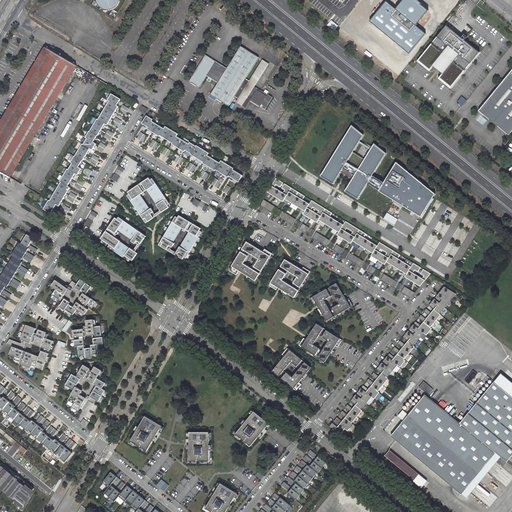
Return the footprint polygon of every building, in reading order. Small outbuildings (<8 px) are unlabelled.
[(99,0),(100,2),(101,4),(102,6),(104,8),(106,9),(108,10),(110,11),(113,11),(115,10),(117,9),(119,8),(121,6),(122,4),(123,2),(123,0),(99,0)] [(335,30),(338,26),(331,21),(328,24),(335,30)] [(447,26),(418,61),(430,71),(433,66),(436,63),(445,71),(443,74),(439,78),(451,88),(480,53),(465,41),(467,38),(464,35),(462,38),(447,26)] [(0,171),(10,177),(76,66),(45,47),(0,123),(0,171)] [(217,83),(210,94),(228,106),(233,98),(246,78),(258,58),(240,47),(227,68),(217,83)] [(205,55),(189,81),(199,87),(206,76),(217,83),(227,68),(205,55)] [(246,78),(233,98),(237,101),(236,102),(246,108),(250,101),(265,110),(271,100),(253,88),(268,64),(262,60),(250,80),(246,78)] [(445,71),(436,63),(433,66),(443,74),(445,71)] [(511,69),(481,108),(479,111),(483,114),(509,135),(511,131),(511,69)] [(108,100),(109,101),(117,106),(121,99),(112,94),(108,100)] [(109,101),(106,107),(115,113),(119,106),(117,106),(109,101)] [(106,107),(102,113),(111,119),(115,113),(106,107)] [(102,113),(98,120),(105,124),(108,125),(111,119),(102,113)] [(147,116),(142,124),(148,127),(152,121),(153,120),(147,116)] [(97,119),(94,125),(101,130),(105,124),(98,120),(97,119)] [(152,121),(148,127),(147,129),(153,133),(158,125),(152,121)] [(94,125),(90,132),(97,136),(98,136),(101,130),(94,125)] [(164,129),(158,125),(153,133),(160,137),(160,136),(164,129)] [(352,125),(320,176),(321,177),(321,176),(333,183),(333,184),(334,184),(341,172),(352,179),(345,191),(345,192),(346,191),(358,198),(357,199),(358,199),(365,187),(377,194),(416,218),(418,215),(421,217),(435,194),(396,162),(384,182),(373,175),(386,153),(374,144),(375,144),(374,144),(365,159),(353,152),(364,135),(363,135),(352,126),(352,125)] [(164,129),(160,136),(166,139),(172,130),(166,126),(164,129)] [(178,134),(172,130),(166,139),(173,143),(177,137),(178,134)] [(86,137),(87,138),(93,142),(97,136),(90,132),(89,131),(86,137)] [(177,137),(173,143),(172,144),(178,148),(183,140),(177,137)] [(87,138),(83,145),(90,149),(93,150),(96,144),(93,142),(87,138)] [(189,144),(183,140),(178,148),(184,152),(185,150),(189,144)] [(189,144),(185,150),(191,154),(196,146),(190,143),(189,144)] [(82,144),(79,150),(87,155),(90,149),(83,145),(82,144)] [(197,146),(196,146),(191,154),(191,155),(197,159),(203,149),(197,146)] [(203,149),(197,159),(203,162),(208,156),(209,153),(203,149)] [(79,150),(75,156),(82,161),(83,161),(87,155),(79,150)] [(71,162),(72,163),(79,167),(82,161),(75,156),(74,156),(71,162)] [(214,159),(208,156),(203,162),(203,163),(209,167),(214,159)] [(214,159),(209,167),(215,171),(216,170),(220,163),(214,159)] [(221,161),(220,163),(216,170),(222,174),(228,165),(221,161)] [(72,163),(69,170),(75,174),(78,175),(82,169),(79,167),(72,163)] [(228,165),(222,174),(228,178),(229,176),(233,170),(234,169),(228,165)] [(68,169),(64,175),(72,180),(75,174),(69,170),(68,169)] [(243,176),(233,170),(229,176),(239,182),(243,176)] [(116,182),(119,177),(114,174),(111,179),(116,182)] [(60,181),(61,182),(68,186),(72,180),(64,175),(60,181)] [(149,178),(141,183),(147,191),(147,190),(157,205),(156,205),(162,213),(169,208),(168,206),(164,200),(166,199),(156,184),(154,185),(150,180),(149,178)] [(276,178),(272,186),(274,187),(276,184),(280,187),(283,183),(276,178)] [(61,182),(57,188),(67,194),(70,188),(68,186),(61,182)] [(283,193),(287,195),(289,191),(291,188),(285,183),(282,188),(285,190),(283,193)] [(133,200),(131,201),(144,220),(146,218),(148,222),(154,218),(151,214),(154,212),(151,208),(151,209),(150,210),(140,195),(142,194),(143,196),(145,195),(138,185),(128,193),(129,195),(133,200)] [(268,192),(275,197),(279,190),(274,187),(272,186),(268,192)] [(57,188),(54,195),(63,200),(67,194),(57,188)] [(283,193),(279,190),(275,197),(283,201),(284,199),(287,195),(283,193)] [(296,196),(289,191),(287,195),(284,199),(291,203),(296,196)] [(54,195),(50,201),(56,205),(59,206),(63,200),(54,195)] [(303,200),(296,196),(291,203),(298,207),(303,200)] [(192,204),(197,207),(201,202),(195,199),(192,204)] [(264,199),(260,205),(265,208),(269,202),(264,199)] [(49,200),(44,209),(46,211),(51,214),(56,205),(50,201),(49,200)] [(310,204),(303,200),(298,207),(305,212),(307,207),(310,204)] [(316,209),(319,205),(312,200),(310,204),(307,207),(311,210),(313,207),(316,209)] [(319,205),(316,209),(319,211),(317,213),(321,216),(323,212),(326,209),(319,205)] [(319,220),(321,216),(317,213),(311,210),(307,207),(305,212),(303,214),(310,218),(317,222),(319,220)] [(321,216),(319,220),(325,224),(330,217),(323,212),(321,216)] [(388,213),(384,218),(395,224),(398,219),(388,213)] [(163,243),(161,247),(167,250),(169,246),(172,247),(175,243),(174,243),(173,243),(182,228),(183,229),(182,231),(184,232),(190,222),(179,216),(178,218),(175,223),(173,222),(161,241),(163,243)] [(141,243),(145,238),(141,235),(143,233),(124,220),(123,222),(118,219),(115,217),(108,228),(117,234),(119,232),(117,231),(118,229),(132,239),(132,241),(135,243),(137,240),(141,243)] [(330,217),(325,224),(332,228),(337,221),(330,217)] [(89,227),(92,222),(87,219),(84,224),(89,227)] [(344,225),(337,221),(332,228),(339,232),(341,229),(344,225)] [(351,235),(355,237),(357,233),(360,230),(353,226),(346,221),(344,225),(341,229),(345,231),(347,228),(353,232),(351,235)] [(180,247),(175,255),(183,259),(184,257),(188,251),(190,253),(199,237),(197,236),(200,231),(201,229),(193,224),(189,232),(180,247)] [(344,239),(348,233),(345,231),(341,229),(339,232),(337,235),(344,239)] [(121,241),(106,231),(101,238),(103,239),(115,248),(114,250),(124,257),(125,255),(131,259),(133,260),(138,253),(130,247),(130,248),(120,241),(121,241)] [(348,233),(344,239),(351,243),(353,241),(355,237),(351,235),(348,233)] [(364,238),(357,233),(355,237),(353,241),(360,245),(364,238)] [(26,234),(20,243),(26,247),(32,238),(26,234)] [(371,242),(364,238),(360,245),(366,249),(371,242)] [(102,241),(114,250),(115,248),(103,239),(102,241)] [(265,249),(263,251),(247,241),(229,270),(237,274),(239,270),(255,280),(272,253),(265,249)] [(11,254),(12,255),(20,260),(28,248),(26,247),(20,243),(18,242),(11,254)] [(378,246),(371,242),(366,249),(373,253),(375,249),(378,246)] [(384,251),(387,247),(380,242),(378,246),(375,249),(379,252),(381,249),(384,251)] [(394,251),(387,247),(384,251),(388,253),(386,256),(389,258),(391,254),(394,251)] [(378,260),(382,254),(379,252),(375,249),(373,253),(371,256),(378,260)] [(27,252),(23,258),(30,262),(34,256),(27,252)] [(382,254),(378,260),(385,264),(387,262),(389,258),(386,256),(382,254)] [(398,259),(391,254),(389,258),(387,262),(394,266),(398,259)] [(0,275),(0,282),(5,286),(6,287),(22,261),(20,260),(12,255),(0,275)] [(302,269),(285,259),(269,285),(276,289),(278,287),(294,297),(310,271),(303,267),(302,269)] [(398,259),(394,266),(400,270),(405,263),(398,259)] [(55,268),(59,271),(61,270),(62,267),(63,266),(58,263),(55,268)] [(412,267),(405,263),(400,270),(407,274),(409,271),(412,267)] [(409,271),(413,273),(415,270),(418,272),(421,268),(414,263),(412,267),(409,271)] [(21,266),(18,272),(24,276),(28,270),(21,266)] [(62,267),(61,270),(74,278),(75,276),(62,267)] [(424,276),(422,279),(425,281),(431,274),(424,269),(421,274),(424,276)] [(416,275),(413,273),(409,271),(407,274),(405,277),(412,281),(416,275)] [(425,281),(422,279),(416,275),(412,281),(421,286),(425,281)] [(13,278),(9,285),(16,289),(20,282),(13,278)] [(55,278),(50,285),(56,288),(63,294),(68,287),(55,278)] [(83,292),(85,293),(90,285),(80,278),(76,284),(75,286),(83,292)] [(347,299),(337,283),(310,298),(314,305),(317,304),(326,320),(353,305),(349,298),(347,299)] [(444,287),(440,292),(437,295),(442,299),(439,302),(434,298),(431,302),(437,306),(434,309),(439,313),(445,307),(450,301),(455,294),(444,287)] [(60,299),(63,294),(56,288),(52,294),(60,299)] [(83,292),(79,298),(87,304),(91,299),(92,298),(85,293),(83,292)] [(69,302),(64,298),(59,306),(64,309),(65,308),(68,303),(69,302)] [(95,302),(91,299),(87,304),(92,307),(95,302)] [(77,301),(73,307),(76,309),(84,314),(88,309),(77,301)] [(68,303),(65,308),(73,314),(76,309),(73,307),(68,303)] [(431,312),(429,315),(426,319),(424,322),(430,327),(436,321),(441,315),(439,313),(434,309),(431,312)] [(85,320),(87,335),(95,334),(94,326),(93,319),(85,320)] [(416,332),(413,335),(408,330),(405,334),(410,338),(408,341),(413,345),(418,339),(424,333),(426,335),(432,328),(430,327),(424,322),(421,325),(418,328),(413,324),(410,328),(416,332)] [(338,347),(343,340),(317,323),(306,340),(304,338),(299,345),(325,362),(336,345),(338,347)] [(20,339),(29,342),(35,328),(26,324),(20,339)] [(73,337),(84,336),(83,328),(72,329),(73,337)] [(38,329),(33,343),(40,346),(44,338),(46,332),(38,329)] [(44,338),(40,346),(49,349),(52,341),(44,338)] [(12,346),(23,350),(25,345),(10,339),(7,344),(12,346)] [(404,359),(409,353),(415,347),(413,345),(408,341),(405,345),(403,348),(400,351),(397,354),(404,359)] [(12,346),(9,354),(15,356),(20,358),(23,350),(12,346)] [(299,382),(312,367),(288,348),(283,354),(285,356),(273,371),(296,391),(302,384),(299,382)] [(38,356),(26,351),(21,364),(30,367),(33,361),(36,362),(38,356)] [(36,362),(35,367),(42,369),(48,353),(41,351),(38,356),(36,362)] [(392,371),(397,365),(400,367),(405,360),(404,359),(397,354),(394,357),(392,360),(387,356),(384,359),(389,364),(387,367),(382,363),(379,366),(384,370),(382,373),(387,377),(392,371)] [(84,378),(89,368),(83,364),(77,374),(84,378)] [(93,383),(96,378),(101,370),(95,366),(87,379),(93,383)] [(378,391),(383,385),(388,379),(387,377),(382,373),(379,377),(376,380),(373,383),(371,386),(378,391)] [(469,383),(475,377),(471,373),(465,380),(469,383)] [(511,381),(503,373),(495,383),(511,397),(511,381)] [(71,374),(65,385),(73,390),(75,386),(80,379),(71,374)] [(96,385),(101,388),(105,383),(96,378),(93,383),(96,385)] [(419,387),(429,395),(434,389),(424,381),(419,387)] [(511,397),(495,383),(461,422),(496,452),(507,462),(511,455),(511,397)] [(96,385),(90,396),(95,399),(98,401),(104,390),(101,388),(96,385)] [(82,390),(75,386),(73,390),(70,394),(77,398),(74,402),(81,406),(86,398),(79,394),(82,390)] [(366,403),(371,397),(374,399),(379,392),(378,391),(371,386),(368,389),(366,392),(361,388),(358,391),(363,395),(360,398),(355,394),(353,398),(358,402),(356,405),(361,409),(366,403)] [(77,398),(70,394),(67,400),(73,404),(74,402),(77,398)] [(496,452),(461,422),(427,394),(392,435),(462,493),(496,452)] [(3,396),(2,398),(0,399),(0,406),(3,409),(2,410),(5,412),(6,411),(8,413),(13,408),(14,406),(3,396)] [(74,402),(73,404),(71,407),(78,411),(81,406),(74,402)] [(352,423),(357,417),(363,410),(361,409),(356,405),(353,408),(351,411),(348,415),(345,418),(352,423)] [(23,413),(29,418),(34,412),(28,407),(23,413)] [(13,408),(8,413),(7,415),(25,428),(30,421),(13,408)] [(255,412),(236,434),(251,446),(270,424),(255,412)] [(145,416),(130,441),(147,451),(157,435),(159,436),(161,433),(159,432),(162,426),(145,416)] [(340,424),(343,421),(338,417),(333,422),(338,427),(340,424)] [(333,422),(330,426),(340,435),(345,428),(348,431),(353,424),(352,423),(345,418),(343,421),(340,424),(338,427),(333,422)] [(32,420),(30,421),(25,428),(28,431),(29,430),(31,432),(31,433),(34,436),(35,435),(37,437),(42,431),(43,429),(32,420)] [(46,432),(52,437),(57,430),(51,426),(46,432)] [(42,431),(37,437),(36,438),(48,447),(53,440),(42,431)] [(209,462),(209,432),(190,432),(190,439),(187,439),(187,443),(190,443),(190,462),(209,462)] [(65,445),(70,449),(75,443),(70,438),(65,445)] [(55,439),(53,440),(48,447),(51,450),(52,449),(54,451),(53,452),(57,455),(58,454),(60,456),(59,457),(65,462),(72,453),(55,439)] [(424,477),(390,450),(385,455),(419,483),(424,477)] [(319,457),(314,462),(323,469),(327,463),(319,457)] [(51,478),(58,472),(47,461),(41,467),(51,478)] [(306,469),(308,466),(302,461),(300,464),(306,469)] [(314,462),(310,467),(318,473),(318,474),(323,469),(314,462)] [(0,464),(0,486),(25,506),(34,491),(0,464)] [(301,474),(304,471),(298,466),(295,469),(301,474)] [(308,466),(306,469),(304,471),(313,479),(318,473),(310,467),(308,466)] [(304,471),(301,474),(299,476),(309,484),(313,479),(304,471)] [(102,483),(108,488),(111,485),(112,483),(117,477),(111,472),(102,483)] [(256,476),(262,481),(265,477),(259,472),(256,476)] [(299,476),(297,480),(295,482),(297,483),(304,490),(309,484),(299,476)] [(162,480),(157,485),(164,492),(169,486),(162,480)] [(291,487),(285,482),(282,485),(288,490),(291,487)] [(297,483),(292,489),(300,495),(305,490),(304,490),(297,483)] [(210,511),(226,511),(237,494),(221,484),(217,489),(215,488),(213,491),(215,492),(205,509),(210,511)] [(116,489),(111,485),(108,488),(104,493),(109,497),(116,489)] [(121,493),(119,496),(125,501),(134,490),(128,485),(121,493)] [(116,489),(109,497),(115,501),(119,496),(121,493),(116,489)] [(292,489),(288,494),(296,500),(300,495),(292,489)] [(140,495),(134,490),(125,501),(131,506),(140,495)] [(419,495),(413,490),(411,493),(417,498),(419,495)] [(146,500),(140,495),(131,506),(137,511),(139,508),(141,506),(146,500)] [(281,498),(279,501),(277,504),(286,511),(291,506),(281,498)] [(274,507),(277,504),(271,499),(268,502),(274,507)]
